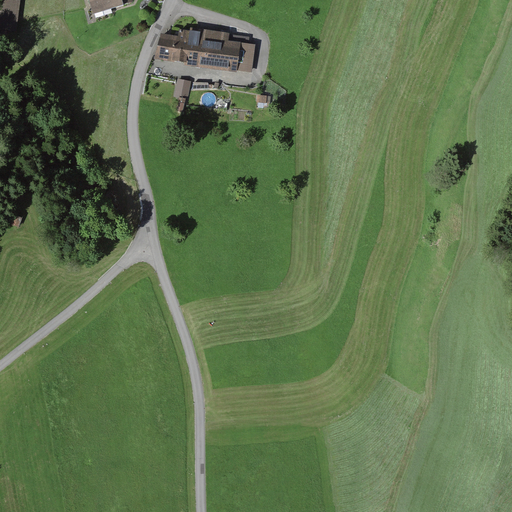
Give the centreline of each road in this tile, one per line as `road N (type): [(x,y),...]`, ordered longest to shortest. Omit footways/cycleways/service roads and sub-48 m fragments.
road 1 (track): [(167,0),(136,95),(134,147),(150,235),(195,368),(203,511)]
road 2 (track): [(37,341),(150,235)]
